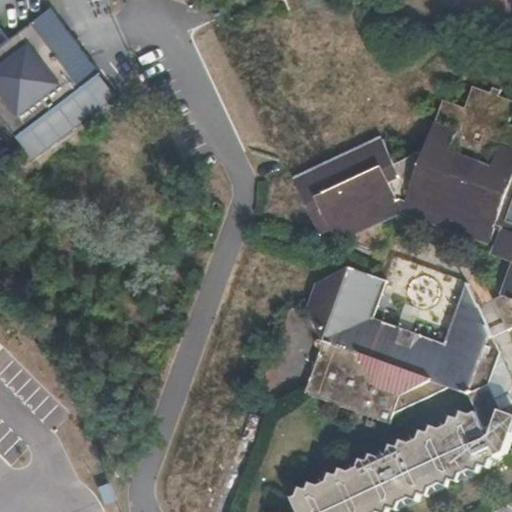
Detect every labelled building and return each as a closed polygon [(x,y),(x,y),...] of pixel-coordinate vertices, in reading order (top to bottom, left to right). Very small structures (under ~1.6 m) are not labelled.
[(70,77),(31,25),(3,47),(0,43),(0,119),(16,139),(80,90),(79,88),(70,77)] [(97,74),(88,62),(70,77),(79,88),(97,74)] [(511,126),(510,125),(511,119),(511,102),(500,97),(502,91),(493,89),(491,94),(474,88),(466,109),(443,101),(424,153),(395,166),(383,141),(296,181),(321,235),(333,229),(338,242),(404,211),(492,243),(498,229),(505,231),(495,257),(511,263),(511,276),(507,288),(506,287),(503,297),(495,302),(509,332),(511,330),(511,126)] [(307,395),(314,397),(369,417),(377,420),(392,426),(396,416),(449,390),(466,395),(473,375),(467,353),(447,344),(376,320),(389,282),(353,269),(319,285),(310,310),(327,344),(307,395)] [(474,295),(466,292),(447,344),(467,353),(473,375),(466,395),(469,395),(475,409),(292,494),(299,511),(401,511),(502,465),(500,459),(508,455),(511,444),(511,415),(501,411),(497,401),(490,386),(502,355),(474,295)] [(511,385),(511,376),(502,355),(490,386),(497,401),(509,395),(511,385)]
